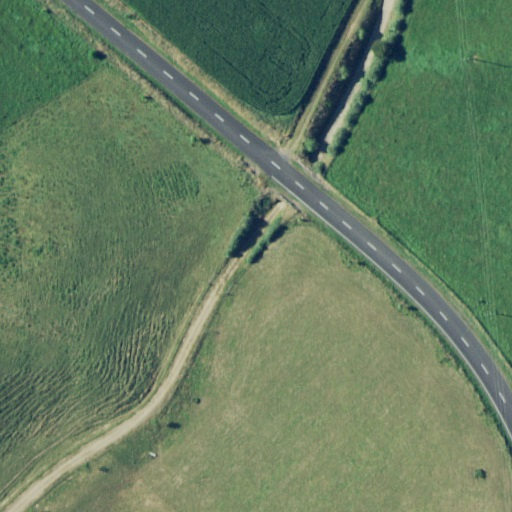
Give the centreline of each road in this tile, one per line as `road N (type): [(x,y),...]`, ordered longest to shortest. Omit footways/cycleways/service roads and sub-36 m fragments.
road 1 (unclassified): [(511,396),(391,258),(84,0)]
road 2 (track): [(359,0),(283,166),(278,205),(112,280),(62,323),(40,327),(0,310)]
